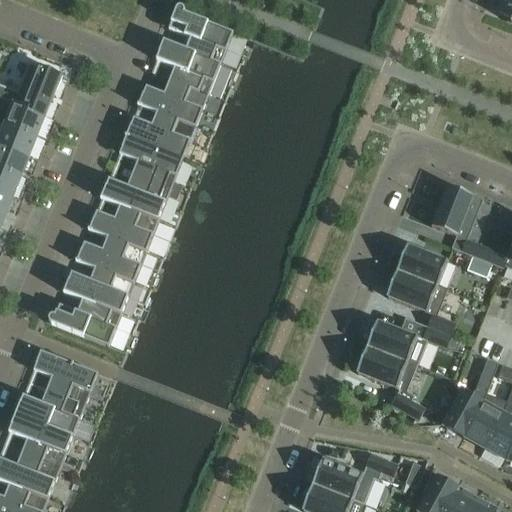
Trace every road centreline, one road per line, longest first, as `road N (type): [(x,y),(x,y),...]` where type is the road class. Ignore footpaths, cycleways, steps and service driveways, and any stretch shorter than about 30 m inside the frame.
road 1 (residential): [(258,511),(408,141),(511,182)]
road 2 (residential): [(126,58),(0,369)]
road 3 (residential): [(126,58),(0,9)]
